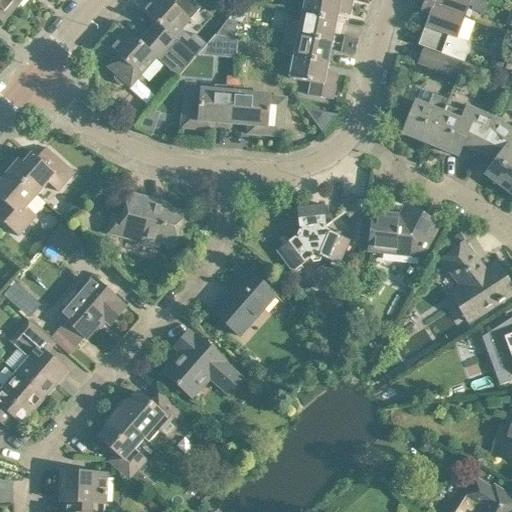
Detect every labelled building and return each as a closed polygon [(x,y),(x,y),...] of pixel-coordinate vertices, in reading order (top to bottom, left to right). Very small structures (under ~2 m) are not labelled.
[(11,0),(0,0),(0,22),(2,24),(18,6),(11,0)] [(148,2),(141,10),(155,23),(154,24),(155,24),(156,23),(159,26),(151,35),(187,68),(207,44),(194,33),(190,37),(182,45),(179,42),(174,38),(181,30),(200,9),(190,0),(176,0),(173,4),(167,0),(152,0),(150,3),(148,2)] [(351,0),(304,0),(302,14),(335,21),(337,13),(349,15),(351,0)] [(424,0),(423,3),(464,18),(468,6),(472,7),(471,10),(483,15),(488,3),(478,0),(424,0)] [(242,2),(227,21),(236,23),(244,25),(247,3),(242,2)] [(423,3),(420,11),(429,15),(418,46),(423,48),(463,62),(468,49),(464,40),(457,38),(464,18),(423,3)] [(331,42),(335,21),(302,14),(300,23),(288,20),(286,33),(331,42)] [(227,21),(216,35),(220,36),(233,38),(236,23),(227,21)] [(116,56),(106,67),(115,75),(113,77),(114,81),(120,86),(123,86),(125,84),(130,88),(156,59),(177,79),(187,68),(151,35),(147,33),(147,32),(145,34),(146,34),(147,33),(150,36),(142,45),(139,42),(140,41),(139,41),(138,42),(124,29),(116,38),(118,39),(109,50),(116,56)] [(293,57),(327,64),(331,42),(286,33),(283,46),(281,55),(293,57)] [(220,36),(218,57),(236,58),(236,55),(237,39),(233,38),(220,36)] [(342,40),(341,45),(356,47),(358,39),(348,37),(342,40)] [(237,39),(236,55),(257,57),(258,43),(255,40),(237,39)] [(354,55),(356,47),(341,45),(340,49),(344,54),(354,55)] [(463,62),(423,48),(417,65),(457,79),(463,62)] [(325,72),(327,64),(293,57),(289,79),(311,83),(308,95),(332,100),(337,74),(325,72)] [(511,79),(511,60),(507,59),(502,75),(511,79)] [(212,123),(230,125),(233,92),(201,90),(200,98),(184,96),(181,128),(212,131),(212,123)] [(269,96),(233,92),(230,125),(248,126),(247,134),(282,137),(285,99),(269,98),(269,96)] [(427,107),(415,102),(402,134),(430,145),(448,100),(432,93),(427,107)] [(449,100),(448,100),(430,145),(457,156),(462,144),(479,153),(496,119),(466,107),(464,113),(446,106),(449,100)] [(152,112),(145,122),(157,126),(161,113),(152,112)] [(327,114),(320,126),(325,133),(336,115),(327,114)] [(496,119),(479,153),(495,161),(485,175),(508,193),(511,188),(511,130),(496,119)] [(58,192),(73,173),(45,149),(36,159),(31,154),(22,164),(18,160),(9,171),(37,195),(48,183),(58,192)] [(26,208),(37,195),(9,171),(0,180),(0,220),(18,236),(36,216),(26,208)] [(157,201),(130,194),(123,220),(113,217),(108,234),(141,243),(143,238),(174,246),(183,214),(156,207),(157,201)] [(361,246),(366,201),(350,199),(339,206),(344,213),(353,224),(353,243),(361,246)] [(325,225),(322,205),(296,208),(299,230),(296,236),(275,252),(293,275),(303,268),(301,266),(309,260),(311,263),(318,263),(320,257),(331,262),(330,265),(341,270),(344,262),(341,261),(349,241),(329,232),(325,227),(325,225)] [(400,218),(374,215),(370,250),(420,256),(436,226),(405,209),(400,218)] [(62,225),(46,242),(67,260),(82,243),(62,225)] [(464,243),(440,262),(460,289),(449,296),(457,308),(467,301),(477,316),(511,293),(511,289),(502,275),(496,266),(486,272),(464,243)] [(273,294),(248,272),(247,273),(249,275),(231,295),(227,292),(210,312),(238,335),(273,294)] [(57,332),(75,348),(85,338),(86,339),(97,325),(98,326),(104,319),(110,325),(124,308),(119,303),(119,302),(93,279),(60,316),(66,321),(57,332)] [(511,317),(482,337),(487,352),(506,346),(511,363),(511,367),(495,374),(499,385),(511,380),(511,317)] [(44,399),(67,373),(46,355),(55,345),(28,321),(9,342),(28,358),(15,373),(44,399)] [(181,353),(163,373),(188,394),(205,374),(210,378),(227,393),(230,391),(237,383),(241,378),(223,363),(224,361),(195,336),(194,338),(188,333),(175,347),(181,353)] [(468,375),(488,371),(486,361),(466,364),(468,375)] [(0,419),(6,412),(21,425),(44,399),(15,373),(0,390),(0,389),(0,419)] [(258,397),(263,397),(266,393),(260,388),(255,394),(258,397)] [(128,401),(116,414),(143,439),(148,442),(168,420),(176,427),(186,415),(158,391),(148,402),(136,392),(128,401)] [(503,427),(494,456),(511,461),(511,409),(506,428),(503,427)] [(134,449),(143,439),(116,414),(104,427),(105,428),(97,437),(115,453),(107,462),(129,481),(147,460),(134,449)] [(418,442),(415,446),(416,451),(420,454),(424,453),(427,449),(427,444),(423,441),(418,442)] [(66,503),(65,511),(103,511),(104,504),(105,504),(106,474),(61,472),(60,496),(60,502),(66,503)] [(459,511),(511,511),(511,498),(494,487),(492,490),(474,479),(457,505),(457,506),(457,507),(457,508),(457,509),(457,510),(458,511),(459,511)]
